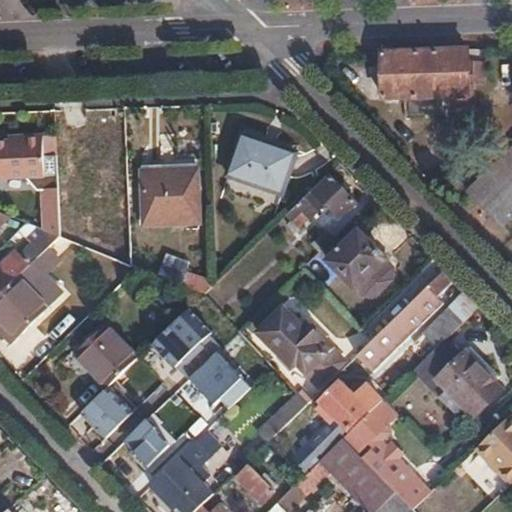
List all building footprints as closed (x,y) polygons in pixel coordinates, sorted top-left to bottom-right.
[(154,0),(167,9),(173,0),(154,0)] [(470,106),(471,83),(485,83),(485,61),(470,61),(469,48),(403,50),(382,51),(384,98),(395,98),(396,102),(413,102),(413,113),(445,113),(444,97),(452,97),(452,106),(470,106)] [(241,131),(228,172),(282,190),(296,150),(241,131)] [(0,143),(0,176),(34,175),(47,176),(47,153),(46,135),(26,135),(26,143),(12,143),(0,143)] [(511,146),(466,191),(501,228),(511,217),(511,146)] [(60,153),(47,153),(47,176),(34,175),(34,178),(39,187),(44,187),(61,187),(61,170),(60,153)] [(204,220),(201,175),(201,166),(146,167),(147,223),(204,220)] [(119,198),(118,178),(92,178),(92,169),(79,169),(70,178),(72,205),(92,204),(92,233),(120,231),(119,198)] [(358,202),(331,174),(290,213),(294,218),(306,208),(314,217),(330,202),(343,216),(358,202)] [(63,223),(61,187),(44,187),(44,223),(63,223)] [(299,232),(314,217),(306,208),(294,218),(289,222),(299,232)] [(0,243),(3,246),(29,222),(0,210),(0,243)] [(323,250),(336,237),(338,235),(330,227),(314,241),(323,250)] [(35,263),(64,236),(46,228),(24,252),(35,263)] [(380,293),(396,278),(395,267),(360,232),(335,254),(371,291),(380,293)] [(21,332),(64,291),(42,269),(63,249),(73,239),(64,236),(35,263),(0,296),(0,318),(14,333),(21,332)] [(93,263),(103,252),(73,239),(63,249),(93,263)] [(0,296),(35,263),(24,252),(24,251),(17,251),(0,267),(0,296)] [(99,306),(140,267),(131,263),(120,268),(106,282),(95,271),(79,285),(99,306)] [(400,344),(444,302),(438,296),(455,278),(445,268),(384,327),(400,344)] [(206,294),(219,281),(195,272),(194,271),(186,286),(206,294)] [(447,339),(481,306),(467,291),(416,341),(430,355),(447,339)] [(287,308),(262,331),(283,352),(285,349),(320,385),(346,360),(332,346),(327,350),(287,308)] [(176,367),(212,333),(189,311),(181,318),(154,344),(176,367)] [(241,328),(226,314),(218,322),(232,337),(241,328)] [(141,356),(109,323),(78,352),(110,385),(123,374),(141,356)] [(503,390),(466,351),(462,354),(447,339),(430,355),(424,360),(473,418),(503,390)] [(231,415),(258,387),(222,352),(195,381),(231,415)] [(473,418),(424,360),(414,370),(467,423),(473,418)] [(386,391),(404,380),(395,365),(377,375),(386,391)] [(310,437),(323,453),(349,429),(347,427),(367,409),(341,380),(320,400),(322,402),(317,406),(325,414),(328,412),(332,416),(310,437)] [(108,388),(85,414),(115,441),(138,415),(108,388)] [(301,390),(300,389),(264,424),(274,433),(289,419),(310,399),(301,390)] [(385,425),(399,412),(385,398),(345,437),(356,448),(358,450),(385,425)] [(170,451),(156,437),(168,426),(156,414),(120,448),(146,474),(161,460),(170,451)] [(511,416),(481,445),(511,476),(511,416)] [(405,463),(400,457),(404,454),(391,442),(387,446),(383,439),(391,432),(385,425),(358,450),(388,480),(405,463)] [(198,440),(184,426),(172,438),(177,444),(185,452),(198,440)] [(192,511),(202,503),(213,492),(203,482),(211,474),(202,464),(222,445),(208,430),(198,440),(185,452),(168,468),(152,484),(178,511),(192,511)] [(332,470),(356,448),(345,437),(281,497),(277,501),(288,511),(332,470)] [(168,468),(185,452),(177,444),(170,451),(161,460),(168,468)] [(374,511),(397,490),(388,480),(358,450),(356,448),(332,470),(364,502),(372,511),(374,511)] [(465,474),(491,490),(502,473),(476,456),(465,474)] [(438,486),(433,481),(429,484),(426,483),(405,463),(388,480),(397,490),(413,506),(415,508),(438,486)] [(250,464),(238,476),(261,500),(272,489),(273,488),(250,464)] [(406,511),(413,506),(397,490),(374,511),(406,511)] [(210,511),(202,503),(192,511),(210,511)]
